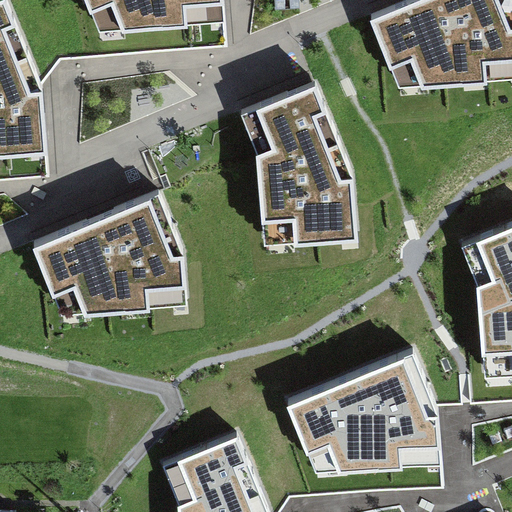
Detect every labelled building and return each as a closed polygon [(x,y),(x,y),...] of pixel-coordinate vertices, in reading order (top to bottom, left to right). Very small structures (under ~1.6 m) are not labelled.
[(42,76),(6,0),(0,0),(0,166),(47,163),(42,76)] [(87,0),(103,44),(224,34),(221,0),(87,0)] [(511,6),(509,0),(406,0),(370,15),(398,96),(511,85),(511,6)] [(355,169),(315,79),(239,107),(259,163),(265,253),(357,247),(355,169)] [(188,248),(161,191),(32,240),(64,323),(188,313),(188,248)] [(511,215),(497,223),(483,228),(453,241),(461,255),(471,282),(477,362),(504,361),(508,380),(511,379),(511,215)] [(453,415),(429,363),(306,410),(325,452),(368,454),(376,468),(437,466),(436,436),(454,436),(453,415)] [(285,511),(250,427),(233,435),(170,468),(193,506),(193,511),(285,511)]
